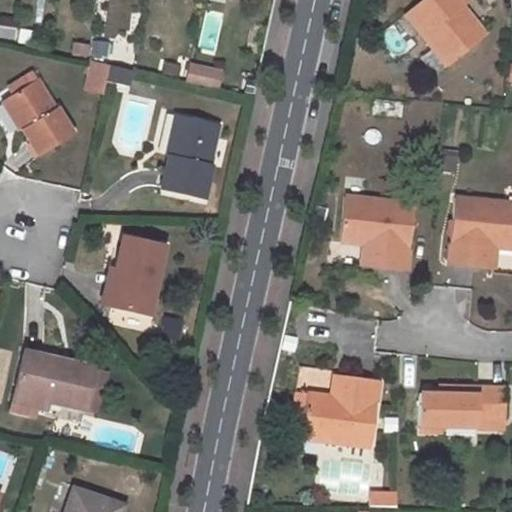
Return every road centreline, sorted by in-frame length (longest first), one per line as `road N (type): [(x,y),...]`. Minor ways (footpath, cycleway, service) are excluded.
road 1 (residential): [(315,0),(208,511)]
road 2 (residential): [(0,245),(28,253),(48,225),(41,204),(0,200)]
